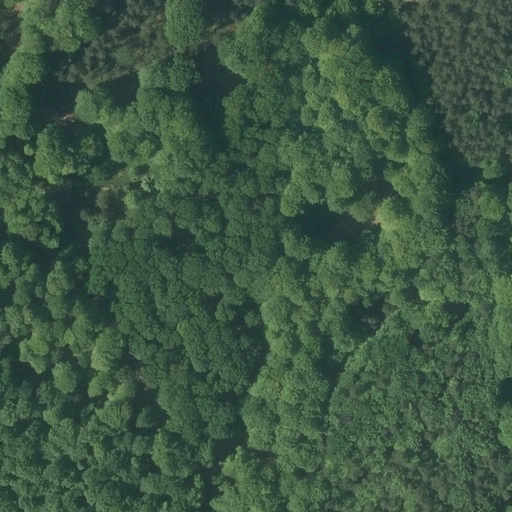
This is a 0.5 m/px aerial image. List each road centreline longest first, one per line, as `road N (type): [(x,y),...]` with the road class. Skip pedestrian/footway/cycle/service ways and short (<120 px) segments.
road 1 (track): [(0,208),(68,255),(230,511)]
road 2 (track): [(176,421),(0,376)]
